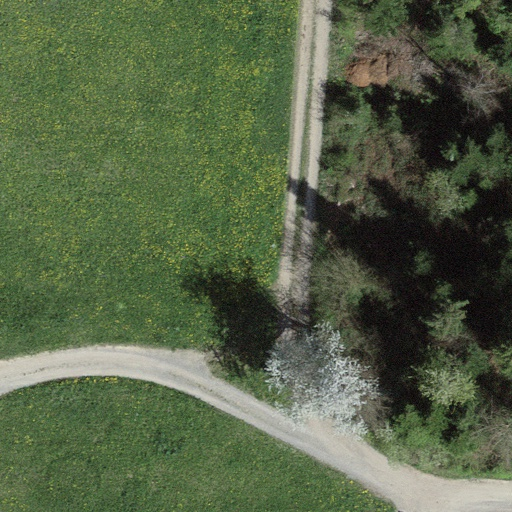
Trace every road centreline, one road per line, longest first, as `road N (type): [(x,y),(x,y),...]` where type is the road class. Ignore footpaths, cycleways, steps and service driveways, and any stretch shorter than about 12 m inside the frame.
road 1 (track): [(318,0),(296,375),(355,464)]
road 2 (track): [(0,382),(92,365),(186,373),(355,464)]
